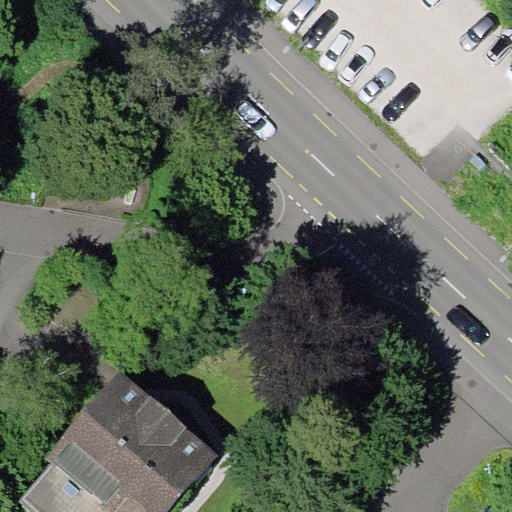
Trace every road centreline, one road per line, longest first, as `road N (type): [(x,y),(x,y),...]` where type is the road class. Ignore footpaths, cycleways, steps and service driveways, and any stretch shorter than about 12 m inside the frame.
road 1 (residential): [(0,220),(252,255),(365,229)]
road 2 (primary): [(130,0),(365,229)]
road 3 (primary): [(365,229),(511,362)]
